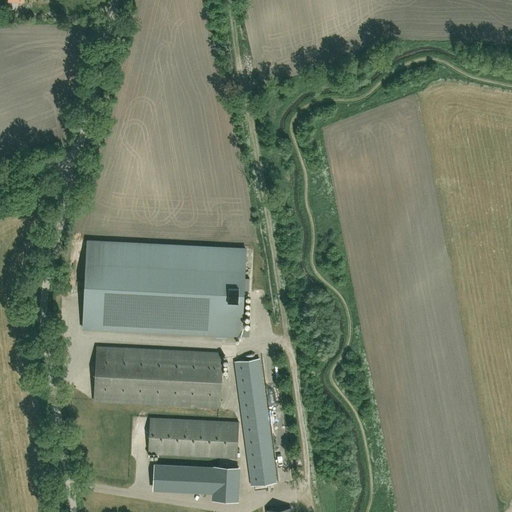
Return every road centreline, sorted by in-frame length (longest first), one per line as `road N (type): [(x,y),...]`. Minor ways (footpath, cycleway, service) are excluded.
road 1 (unclassified): [(73,511),(43,299),(74,163)]
road 2 (track): [(284,345),(229,0)]
road 3 (track): [(285,494),(304,483),(306,471),(290,358),(284,345),(273,341),(266,349)]
road 4 (unclassified): [(74,163),(115,0)]
